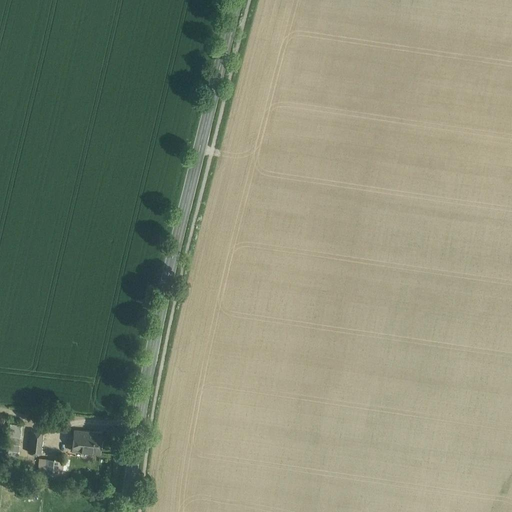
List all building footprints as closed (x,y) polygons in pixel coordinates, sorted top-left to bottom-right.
[(87,432),(74,431),(73,451),(85,452),(87,432)] [(43,433),(31,432),(28,453),(41,454),(43,433)] [(102,433),(87,432),(85,452),(100,453),(102,433)] [(21,438),(9,438),(8,466),(18,467),(21,438)] [(60,460),(40,459),(38,477),(69,479),(70,465),(59,465),(60,460)]
